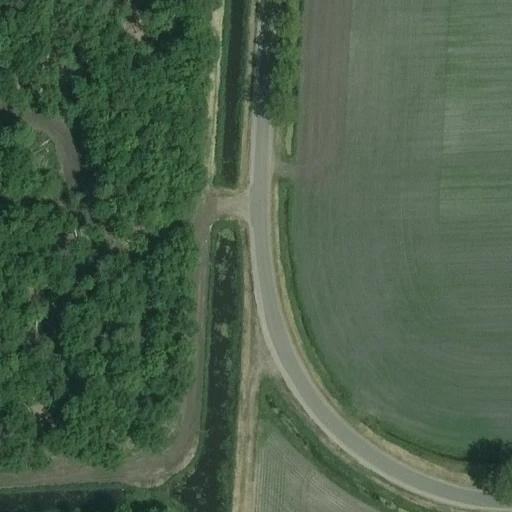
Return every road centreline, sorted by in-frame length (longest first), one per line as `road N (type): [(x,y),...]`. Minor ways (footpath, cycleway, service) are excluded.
road 1 (unclassified): [(511,505),(415,480),(351,443),(311,402),(275,333),(259,256),(256,176),(267,0)]
road 2 (track): [(0,486),(139,480),(178,462),(197,437)]
